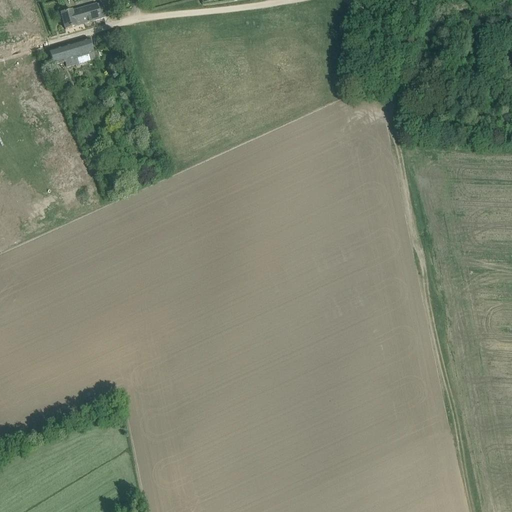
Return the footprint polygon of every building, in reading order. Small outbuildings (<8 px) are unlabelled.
[(34,24),(28,11),(34,9),(30,0),(23,0),(25,4),(14,9),(15,9),(22,28),(22,29),(25,28),(26,29),(31,27),(31,25),(34,24)] [(105,18),(101,3),(61,14),(65,30),(76,27),(76,26),(105,18)] [(22,28),(15,9),(14,9),(4,13),(2,9),(0,9),(0,21),(0,22),(6,20),(11,33),(22,29),(22,28)] [(54,67),(65,64),(66,68),(95,59),(89,40),(49,52),(54,67)] [(21,93),(37,85),(32,76),(20,81),(13,66),(13,65),(12,65),(0,70),(0,79),(1,80),(7,92),(18,87),(21,93)] [(41,124),(33,108),(45,103),(41,93),(24,100),(27,107),(16,112),(17,113),(26,131),(26,132),(41,125),(41,124)] [(87,116),(72,122),(76,132),(91,126),(87,116)] [(92,127),(76,135),(83,148),(99,140),(92,127)] [(50,143),(62,138),(57,128),(41,136),(44,142),(33,147),(34,148),(40,160),(38,160),(41,166),(42,165),(43,167),(58,160),(58,159),(50,143)] [(0,157),(0,168),(9,164),(5,155),(0,157)] [(87,170),(82,160),(66,168),(69,175),(52,183),(51,183),(54,190),(53,191),(56,196),(57,196),(58,198),(59,198),(78,188),(78,189),(79,188),(73,177),(87,170)] [(0,168),(0,179),(14,173),(9,164),(0,168)] [(0,179),(0,188),(1,191),(18,182),(14,173),(0,179)] [(1,191),(6,200),(23,192),(18,182),(1,191)]
